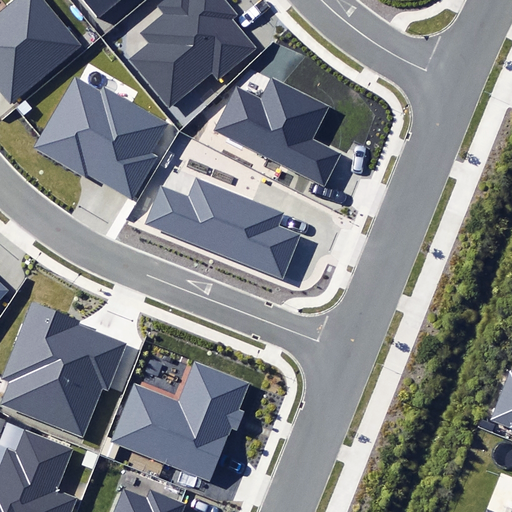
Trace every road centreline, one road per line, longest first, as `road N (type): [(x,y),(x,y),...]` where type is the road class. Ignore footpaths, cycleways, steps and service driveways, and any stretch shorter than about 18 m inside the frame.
road 1 (residential): [(0,185),(85,248),(347,352)]
road 2 (residential): [(347,352),(452,79)]
road 3 (residential): [(285,511),(347,352)]
road 4 (residential): [(321,0),(373,43),(452,79)]
